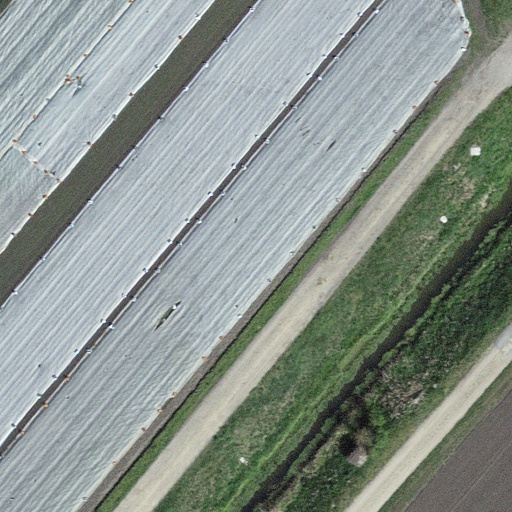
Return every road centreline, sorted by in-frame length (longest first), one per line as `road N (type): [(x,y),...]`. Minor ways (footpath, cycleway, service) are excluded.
road 1 (track): [(511,60),(146,511)]
road 2 (track): [(360,511),(511,350)]
